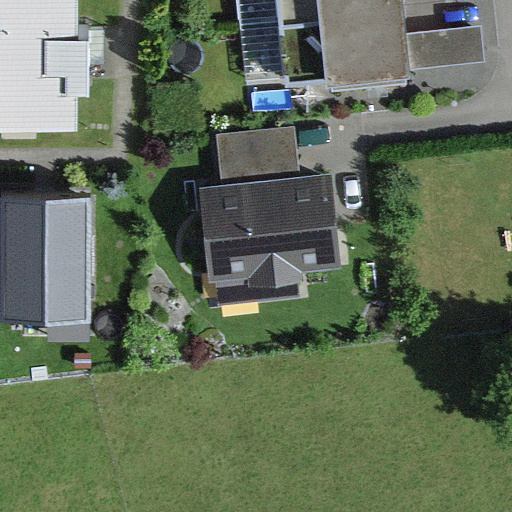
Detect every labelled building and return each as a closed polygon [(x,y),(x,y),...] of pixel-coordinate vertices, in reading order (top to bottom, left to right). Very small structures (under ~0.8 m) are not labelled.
[(79,0),(0,0),(0,121),(81,120),(79,0)] [(397,0),(279,0),(281,16),(398,4),(397,0)] [(497,22),(495,0),(418,0),(420,26),(497,22)] [(398,4),(281,16),(287,75),(404,63),(398,4)] [(245,187),(202,193),(215,286),(346,268),(334,184),(313,187),(305,131),(238,140),(245,187)] [(87,185),(2,185),(2,306),(88,305),(87,185)]
